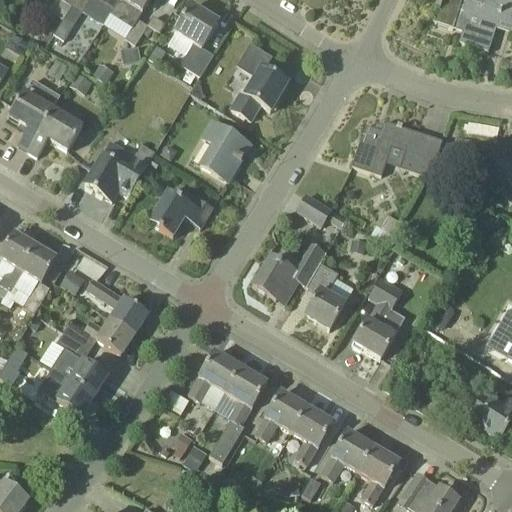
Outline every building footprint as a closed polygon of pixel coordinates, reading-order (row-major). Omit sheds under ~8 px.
[(68,13),(75,0),(61,0),(57,6),(68,13)] [(75,0),(68,13),(61,23),(71,30),(90,0),(75,0)] [(111,13),(120,0),(90,0),(111,13)] [(147,30),(146,30),(137,24),(151,0),(120,0),(111,13),(112,13),(107,20),(130,34),(124,44),(134,50),(147,30)] [(511,0),(487,0),(485,5),(467,0),(439,0),(431,26),(460,36),(457,46),(487,56),(497,26),(511,30),(511,0)] [(199,82),(212,61),(200,54),(217,27),(189,10),(167,48),(185,59),(179,69),(199,82)] [(146,30),(147,30),(159,37),(164,29),(152,21),(146,30)] [(12,38),(4,51),(20,60),(28,46),(12,38)] [(269,116),(286,88),(264,74),(271,62),(249,48),(234,72),(253,82),(242,102),(237,99),(228,113),(249,126),(259,110),(269,116)] [(119,57),(121,71),(140,68),(137,54),(119,57)] [(54,63),(45,78),(57,84),(66,70),(54,63)] [(97,70),(91,81),(105,90),(112,78),(97,70)] [(75,77),(68,89),(83,98),(90,86),(75,77)] [(27,156),(52,114),(22,96),(7,121),(27,132),(16,150),(27,156)] [(66,156),(82,132),(52,114),(27,156),(36,161),(46,144),(66,156)] [(430,142),(383,126),(380,135),(364,130),(350,171),(381,180),(385,167),(391,152),(405,157),(399,172),(427,182),(433,166),(422,162),(430,142)] [(240,167),(242,164),(235,160),(243,146),(210,129),(201,145),(211,151),(198,173),(227,188),(239,167),(240,167)] [(132,159),(110,146),(102,162),(83,190),(111,206),(117,196),(127,203),(138,185),(154,158),(138,148),(132,159)] [(166,148),(159,158),(169,165),(176,154),(166,148)] [(181,194),(175,203),(167,198),(147,228),(171,242),(182,223),(199,234),(212,212),(197,204),(181,194)] [(345,224),(330,216),(305,201),(295,217),(320,232),(326,223),(340,232),(345,224)] [(385,248),(398,225),(387,218),(379,232),(375,229),(369,239),(385,248)] [(0,278),(4,281),(0,289),(0,301),(3,304),(34,251),(12,238),(0,259),(0,278)] [(306,292),(320,268),(326,258),(309,249),(292,277),(268,262),(251,290),(256,293),(257,297),(263,300),(266,299),(275,305),(277,301),(285,306),(297,287),(306,292)] [(41,289),(55,263),(34,251),(3,304),(12,308),(21,291),(20,285),(23,279),(35,286),(21,312),(33,319),(48,293),(41,289)] [(328,335),(343,309),(326,298),(337,278),(320,268),(306,292),(317,298),(303,320),(328,335)] [(68,274),(59,290),(69,296),(78,280),(68,274)] [(133,339),(146,319),(92,284),(85,294),(116,315),(110,324),(133,339)] [(379,365),(393,341),(380,333),(401,298),(379,285),(368,303),(376,308),(351,349),(379,365)] [(454,308),(443,301),(440,306),(437,304),(420,330),(435,340),(453,314),(451,313),(454,308)] [(511,322),(509,322),(503,333),(506,340),(511,343),(511,350),(506,361),(511,364),(511,322)] [(133,339),(110,324),(103,335),(90,326),(83,336),(70,327),(63,339),(89,356),(97,345),(119,361),(133,339)] [(93,401),(106,381),(83,366),(89,356),(63,339),(57,348),(66,355),(53,375),(93,401)] [(224,398),(239,373),(213,357),(197,382),(198,382),(187,400),(199,408),(209,389),(224,398)] [(0,383),(10,390),(19,377),(4,368),(0,374),(0,383)] [(227,425),(229,426),(230,424),(240,430),(241,429),(265,388),(239,373),(224,398),(238,406),(227,425)] [(79,422),(93,401),(53,375),(38,397),(79,422)] [(484,401),(479,399),(485,389),(464,376),(448,401),(473,417),(468,425),(498,444),(511,421),(511,407),(506,404),(500,412),(484,401)] [(291,439),(306,413),(279,397),(253,440),(265,447),(275,429),(291,439)] [(306,472),(332,428),(306,413),(291,439),(304,446),(293,464),(306,472)] [(240,430),(230,424),(229,426),(208,461),(220,468),(242,432),(240,430)] [(357,478),(373,453),(345,436),(319,480),(331,488),(342,470),(357,478)] [(176,451),(171,458),(179,463),(192,444),(182,437),(174,450),(176,451)] [(192,450),(181,469),(194,477),(206,458),(192,450)] [(371,511),(388,485),(398,468),(373,453),(357,478),(370,487),(359,505),(371,511)] [(403,511),(451,511),(457,505),(417,479),(397,508),(403,511)] [(309,504),(319,488),(309,482),(300,499),(309,504)] [(21,511),(27,506),(2,487),(0,490),(0,511),(21,511)]
